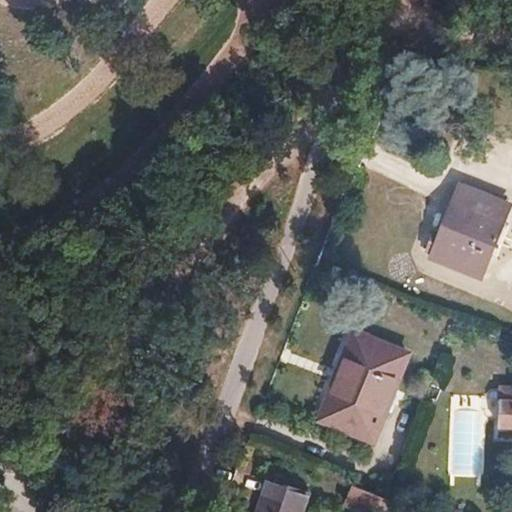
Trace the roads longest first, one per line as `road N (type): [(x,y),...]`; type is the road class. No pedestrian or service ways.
road 1 (residential): [(7,481),(205,225),(411,0)]
road 2 (residential): [(414,0),(236,363),(185,511)]
